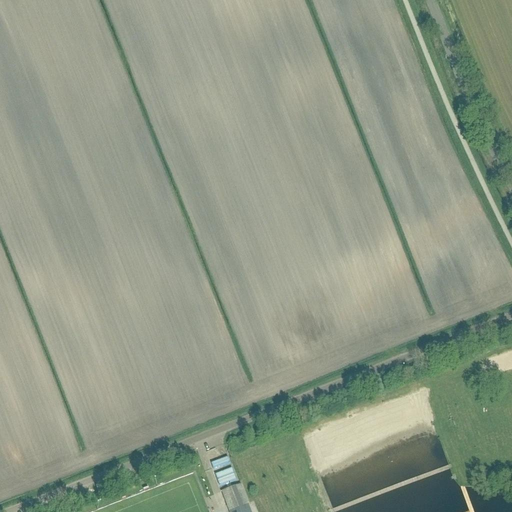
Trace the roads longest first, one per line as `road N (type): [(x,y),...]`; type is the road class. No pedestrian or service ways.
road 1 (unclassified): [(8,511),(511,316)]
road 2 (tertiary): [(511,185),(429,0)]
